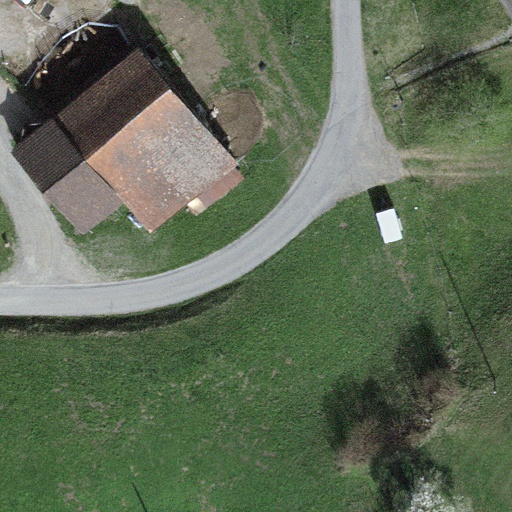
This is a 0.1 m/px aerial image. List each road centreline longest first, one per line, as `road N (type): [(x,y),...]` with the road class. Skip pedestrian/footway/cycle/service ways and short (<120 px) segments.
road 1 (residential): [(0,303),(162,295),(262,247),(296,216),(341,147),(350,91),(348,0)]
road 2 (track): [(511,157),(409,165),(341,147)]
